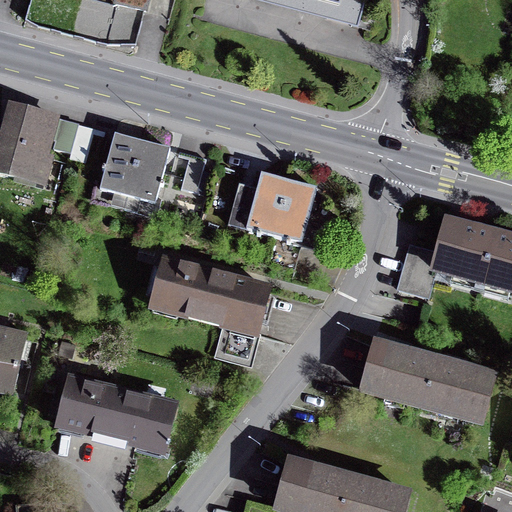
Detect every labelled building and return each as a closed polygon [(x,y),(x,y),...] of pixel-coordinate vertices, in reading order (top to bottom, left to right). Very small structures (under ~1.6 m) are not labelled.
[(148,0),(117,0),(116,6),(145,13),(148,0)] [(339,0),(339,2),(330,0),(256,0),(358,26),(364,0),(339,0)] [(56,142),(55,148),(72,153),(77,132),(79,126),(39,115),(13,108),(3,144),(0,143),(0,175),(37,186),(49,140),(56,142)] [(77,132),(72,153),(69,161),(85,165),(93,136),(88,135),(77,132)] [(127,199),(142,144),(133,141),(115,136),(111,149),(117,150),(115,158),(109,156),(100,192),(114,195),(127,199)] [(142,144),(127,199),(155,206),(164,171),(159,169),(161,162),(166,164),(170,151),(158,148),(142,144)] [(204,165),(205,160),(180,154),(178,158),(204,165)] [(204,165),(189,161),(181,190),(197,194),(201,176),(204,165)] [(255,233),(274,238),(289,183),(262,176),(259,188),(265,190),(263,197),(253,195),(240,191),(230,227),(255,233)] [(303,187),(289,183),(274,238),(302,246),(311,210),(305,208),(307,201),(313,203),(316,190),(303,187)] [(433,270),(436,271),(511,291),(511,242),(499,239),(445,224),(437,254),(433,270)] [(297,245),(290,272),(294,273),(302,246),(297,245)] [(398,291),(428,299),(436,271),(433,270),(437,254),(411,247),(398,291)] [(255,336),(258,337),(270,293),(212,277),(213,274),(199,271),(198,274),(162,265),(151,309),(225,328),(216,359),(247,367),(255,336)] [(0,388),(12,391),(26,336),(0,330),(0,388)] [(58,362),(82,368),(87,348),(58,341),(53,361),(58,362)] [(483,425),(494,380),(374,347),(368,368),(362,392),(483,425)] [(58,362),(53,361),(47,385),(67,390),(68,385),(53,381),(58,362)] [(118,395),(118,392),(105,388),(104,391),(68,382),(68,385),(67,390),(57,427),(165,454),(176,409),(118,395)] [(286,511),(404,511),(409,497),(288,465),(282,486),(276,509),(286,511)] [(274,511),(275,509),(247,501),(244,511),(274,511)] [(55,511),(54,503),(16,507),(16,511),(55,511)]
